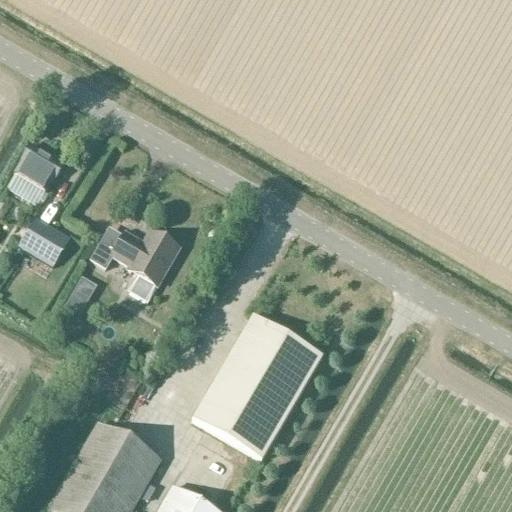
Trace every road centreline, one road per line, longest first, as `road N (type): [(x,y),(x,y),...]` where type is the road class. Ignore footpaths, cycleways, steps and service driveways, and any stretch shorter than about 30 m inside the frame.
road 1 (unclassified): [(511,348),(0,53)]
road 2 (track): [(290,511),(417,294)]
